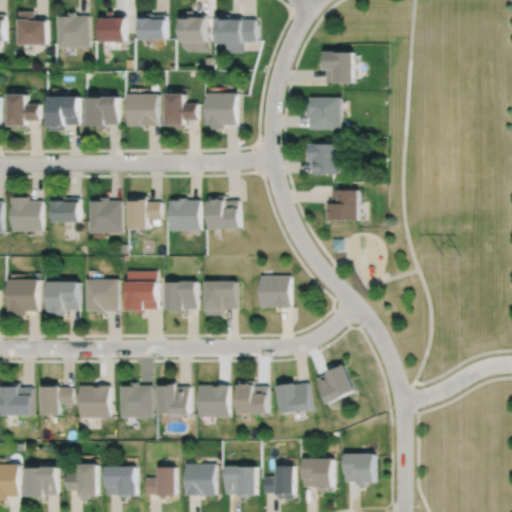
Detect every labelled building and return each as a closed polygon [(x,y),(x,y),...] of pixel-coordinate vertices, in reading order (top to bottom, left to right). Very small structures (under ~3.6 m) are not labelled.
[(101,17),(101,20),(100,20),(101,44),(127,44),(127,16),(114,16),(114,12),(108,12),(108,16),(101,17)] [(182,16),(182,44),(182,47),(189,53),(209,53),(209,40),(207,40),(207,16),(194,16),(194,12),(188,12),(188,16),(182,16)] [(20,13),(20,21),(18,21),(19,47),(48,47),(48,19),(34,20),(34,13),(20,13)] [(57,17),(58,49),(90,48),(90,16),(77,17),(77,13),(69,13),(69,17),(57,17)] [(141,15),(141,20),(140,20),(140,42),(168,41),(167,16),(154,16),(154,15),(141,15)] [(217,16),(218,46),(227,46),(227,53),(244,53),(244,42),(257,42),(257,20),(244,20),(244,18),(231,18),(231,16),(217,16)] [(327,52),(327,72),(328,72),(328,84),(336,84),(336,85),(356,85),(356,52),(327,52)] [(129,95),(129,124),(161,124),(160,95),(129,95)] [(208,95),(208,123),(213,123),(213,127),(226,127),(225,123),(238,123),(238,95),(208,95)] [(8,96),(8,124),(19,124),(19,127),(28,127),(28,119),(41,118),(41,101),(28,101),(28,96),(8,96)] [(168,97),(168,124),(178,124),(178,127),(187,127),(187,118),(200,118),(200,104),(187,104),(186,97),(168,97)] [(48,98),(49,128),(67,128),(67,123),(81,123),(81,98),(48,98)] [(88,98),(88,124),(98,123),(98,127),(107,127),(107,123),(121,122),(120,98),(88,98)] [(311,99),(311,109),(308,109),(308,114),(311,114),(311,127),(343,127),(343,99),(311,99)] [(309,141),(309,160),(313,160),(313,173),(345,173),(345,142),(316,142),(316,141),(309,141)] [(334,188),(334,201),(332,201),(332,202),(328,202),(328,219),(361,219),(361,187),(342,187),(342,188),(334,188)] [(210,195),(212,228),(243,226),(241,198),(227,199),(226,194),(210,195)] [(11,195),(12,229),(44,229),(43,199),(30,199),(29,195),(11,195)] [(53,195),(53,220),(81,220),(81,196),(66,196),(66,195),(53,195)] [(90,198),(91,231),(123,230),(123,198),(110,199),(109,195),(102,195),(102,198),(90,198)] [(130,197),(130,227),(149,227),(149,217),(162,217),(162,200),(148,200),(148,196),(139,196),(139,197),(130,197)] [(171,198),(171,228),(202,228),(202,198),(189,198),(189,196),(181,196),(181,198),(171,198)] [(334,237),(334,249),(345,248),(345,237),(334,237)] [(128,270),(128,280),(127,280),(127,309),(137,309),(137,312),(145,312),(145,308),(159,308),(159,270),(128,270)] [(262,274),(262,306),(292,306),(292,274),(262,274)] [(7,278),(8,310),(14,310),(14,314),(26,314),(26,310),(40,310),(40,277),(7,278)] [(87,277),(87,310),(98,310),(98,313),(106,313),(106,309),(119,309),(119,277),(87,277)] [(206,279),(206,308),(207,308),(207,313),(225,313),(225,307),(238,307),(238,279),(206,279)] [(48,280),(48,309),(50,309),(50,314),(67,314),(67,308),(81,308),(81,280),(48,280)] [(166,280),(166,308),(177,308),(177,312),(185,312),(185,308),(198,308),(198,280),(166,280)] [(318,377),(330,403),(345,396),(345,395),(358,389),(346,363),(337,367),(337,366),(329,369),(330,372),(318,377)] [(239,380),(239,413),(270,413),(269,385),(256,385),(256,380),(239,380)] [(121,385),(121,417),(153,416),(153,384),(140,384),(140,381),(132,381),(132,384),(121,385)] [(159,384),(159,413),(191,413),(191,386),(177,386),(177,381),(170,381),(170,383),(168,383),(168,384),(159,384)] [(279,385),(283,413),(314,408),(310,381),(297,383),(297,382),(279,385)] [(0,385),(1,414),(34,414),(34,386),(20,386),(20,383),(11,383),(11,385),(0,385)] [(41,384),(41,413),(60,413),(60,403),(74,403),(74,386),(59,386),(59,384),(41,384)] [(80,385),(80,417),(111,416),(111,384),(80,385)] [(199,384),(200,416),(230,416),(230,384),(199,384)] [(346,453),(347,481),(360,480),(360,485),(368,485),(368,482),(377,482),(377,453),(346,453)] [(305,458),(305,486),(318,486),(318,491),(335,491),(335,458),(305,458)] [(68,473),(68,490),(80,490),(80,496),(81,496),(81,499),(90,499),(90,496),(99,496),(99,463),(80,464),(80,473),(68,473)] [(186,463),(186,495),(217,495),(217,463),(186,463)] [(0,464),(0,500),(8,500),(8,496),(22,496),(21,464),(0,464)] [(265,475),(265,492),(278,492),(278,496),(279,496),(279,498),(295,498),(295,494),(296,494),(296,465),(278,465),(278,475),(265,475)] [(106,466),(106,486),(107,486),(107,494),(119,494),(119,495),(121,495),(121,498),(129,498),(129,495),(139,495),(138,466),(106,466)] [(226,466),(227,494),(239,493),(239,496),(240,496),(240,498),(248,498),(248,495),(258,495),(258,466),(241,466),(226,466)] [(26,467),(26,496),(36,496),(36,497),(38,497),(38,499),(45,499),(45,494),(60,494),(60,467),(39,467),(26,467)] [(147,477),(147,493),(159,493),(159,495),(160,495),(160,498),(168,498),(168,495),(177,495),(177,467),(159,467),(159,477),(147,477)]
